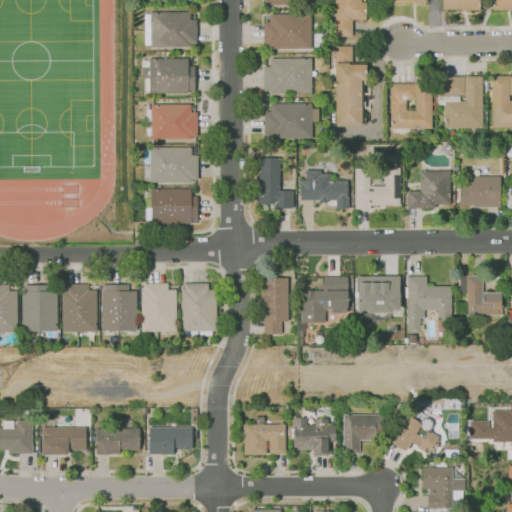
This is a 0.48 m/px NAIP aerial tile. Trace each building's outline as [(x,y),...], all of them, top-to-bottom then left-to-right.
[(334,0),(335,35),(350,35),(350,19),(366,19),(365,1),(361,1),(360,0),(334,0)] [(441,0),(477,0),(478,8),(442,8),(441,0)] [(511,0),(511,9),(491,10),(491,0),(511,0)] [(188,12),(189,20),(197,21),(197,45),(152,45),(150,12),(188,12)] [(262,20),(262,48),(310,48),(309,12),(269,13),(269,20),(262,20)] [(335,126),(361,126),(362,79),(365,79),(365,63),(351,63),(351,45),(334,45),(335,126)] [(269,57),(309,57),(310,92),(271,93),(271,89),(263,90),(263,65),(270,65),(269,57)] [(150,91),(192,91),(192,59),(150,59),(150,91)] [(490,74),(511,74),(511,93),(509,94),(509,100),(511,100),(511,126),(491,126),(490,74)] [(482,127),(481,75),(443,75),(443,93),(464,94),(464,100),(443,101),(444,127),(482,127)] [(389,81),(390,128),(431,127),(430,81),(389,81)] [(270,102),(311,102),(311,137),(263,138),(263,111),(270,111),(270,102)] [(151,103),(189,103),(189,111),(196,111),(197,138),(151,139),(151,103)] [(150,146),(191,146),(191,154),(197,154),(198,181),(151,182),(150,146)] [(259,157),(278,156),(278,190),(291,190),(292,208),(273,209),(273,204),(256,204),(256,174),(259,174),(259,157)] [(355,208),(370,208),(370,205),(398,205),(399,168),(354,168),(355,208)] [(304,170),(319,170),(319,173),(330,173),(331,180),(346,180),(346,208),(335,208),(334,199),(300,200),(300,180),(304,180),(304,170)] [(419,170),(448,170),(449,203),(434,203),(434,208),(407,208),(408,191),(419,191),(419,170)] [(500,206),(499,175),(460,176),(460,206),(500,206)] [(151,189),(190,188),(190,197),(197,196),(198,222),(151,222),(151,189)] [(323,275),(346,275),(347,300),(346,308),(346,312),(323,312),(323,322),(299,323),(299,290),(323,290),(323,275)] [(356,276),(398,275),(399,309),(393,310),(391,311),(367,312),(363,309),(357,309),(356,276)] [(263,276),(286,276),(287,321),(280,322),(280,333),(262,334),(262,327),(263,276)] [(406,276),(425,277),(426,286),(450,286),(450,319),(435,319),(436,310),(425,310),(423,312),(423,319),(420,319),(419,332),(406,332),(406,276)] [(481,292),(481,276),(458,276),(458,293),(465,293),(465,318),(501,317),(500,292),(481,292)] [(183,281),(207,281),(207,288),(214,289),(215,331),(182,332),(182,289),(183,289),(183,281)] [(143,282),(167,283),(167,289),(175,289),(176,331),(141,331),(143,282)] [(0,330),(16,330),(17,290),(7,289),(7,284),(0,283),(0,330)] [(87,283),(87,289),(95,290),(96,332),(61,331),(60,283),(87,283)] [(22,284),(55,285),(56,330),(21,331),(22,284)] [(103,284),(128,284),(128,290),(134,291),(135,331),(100,330),(103,284)] [(342,414),(381,414),(381,441),(358,440),(358,453),(341,453),(342,414)] [(390,441),(402,450),(405,450),(411,442),(428,452),(432,451),(440,439),(438,435),(430,431),(429,433),(426,431),(422,438),(416,434),(420,424),(407,416),(390,441)] [(511,416),(492,417),(493,426),(487,426),(486,421),(467,420),(468,440),(488,439),(487,432),(492,432),(493,441),(511,441),(511,416)] [(293,417),(305,418),(305,425),(313,425),(313,418),(327,418),(327,425),(334,425),(335,442),(327,442),(327,453),(312,454),(312,451),(293,449),(293,417)] [(243,424),(284,424),(284,455),(243,454),(243,424)] [(0,426),(31,427),(32,452),(8,453),(8,449),(0,449),(0,426)] [(94,426),(137,428),(138,453),(93,453),(94,426)] [(147,426),(191,427),(191,448),(172,447),(173,454),(147,452),(147,426)] [(41,453),(41,428),(85,427),(85,447),(68,447),(67,454),(41,453)] [(421,466),(450,467),(451,479),(464,479),(464,491),(451,490),(451,509),(427,509),(427,491),(420,491),(421,466)]
